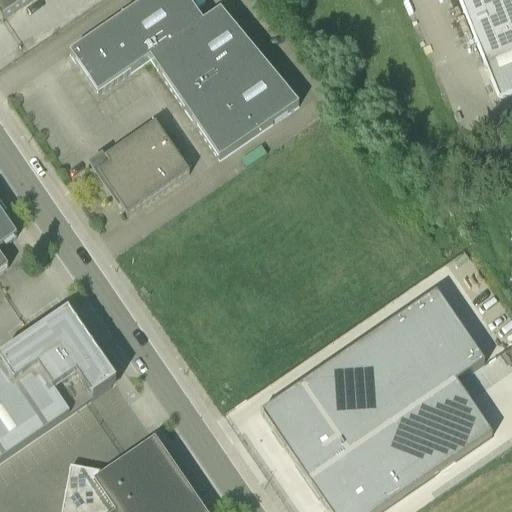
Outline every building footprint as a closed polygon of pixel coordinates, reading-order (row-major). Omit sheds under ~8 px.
[(0,0),(0,20),(2,24),(36,0),(0,0)] [(299,109),(220,14),(203,26),(185,0),(152,0),(70,57),(98,99),(150,63),(218,162),(218,161),(220,163),(299,109)] [(511,0),(457,0),(484,64),(499,101),(511,96),(511,0)] [(127,220),(189,177),(155,127),(105,162),(110,169),(98,177),(127,220)] [(0,250),(16,239),(0,216),(0,276),(8,271),(0,258),(0,250)] [(386,511),(493,439),(457,386),(485,366),(437,295),(261,415),(326,511),(386,511)] [(0,365),(2,368),(47,434),(117,387),(68,316),(0,362),(0,365)] [(0,456),(5,463),(47,434),(2,368),(0,369),(0,456)] [(201,511),(155,443),(106,477),(71,470),(62,511),(201,511)]
